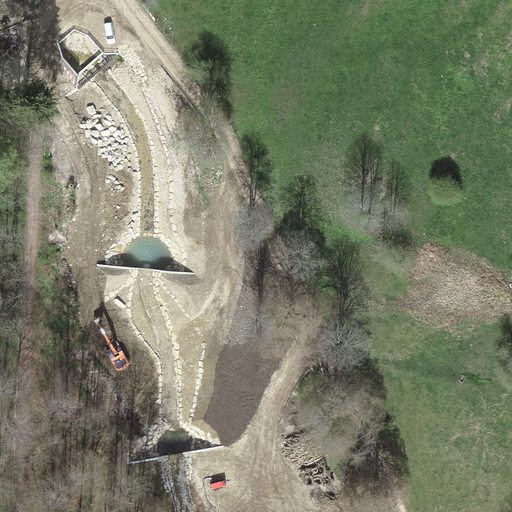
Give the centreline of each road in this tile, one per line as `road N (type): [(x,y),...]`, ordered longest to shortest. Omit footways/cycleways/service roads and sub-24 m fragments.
road 1 (track): [(392,511),(340,349),(200,107),(118,0)]
road 2 (track): [(44,0),(32,376),(16,511)]
